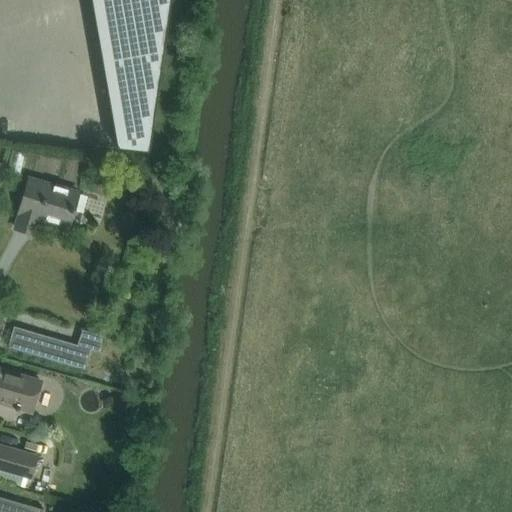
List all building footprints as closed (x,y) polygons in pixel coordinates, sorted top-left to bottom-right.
[(95,0),(122,142),(154,147),(173,0),(95,0)] [(69,226),(70,222),(78,193),(29,179),(15,227),(35,233),(40,217),(69,226)] [(8,345),(10,345),(84,368),(89,349),(100,352),(102,335),(82,329),(77,344),(14,325),(8,345)] [(40,380),(0,367),(0,401),(15,406),(14,408),(18,409),(19,408),(31,411),(40,380)] [(37,455),(0,444),(0,468),(30,478),(37,455)] [(0,495),(0,511),(42,511),(44,509),(0,495)]
